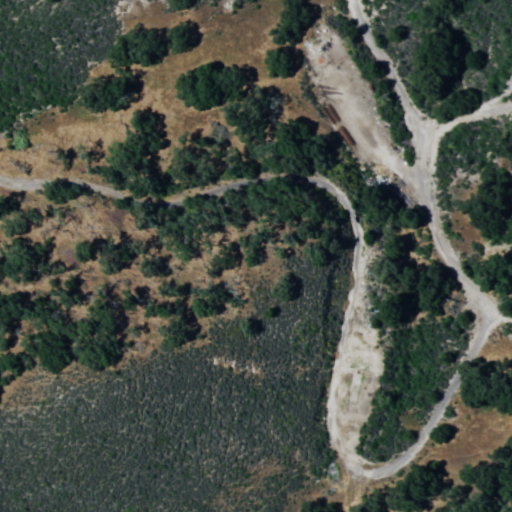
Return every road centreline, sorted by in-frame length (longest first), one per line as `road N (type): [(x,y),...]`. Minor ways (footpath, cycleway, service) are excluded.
road 1 (residential): [(499,301),(414,437),(383,465),(354,464),(335,449),(327,417),(357,246),(339,193),(292,173),(166,197),(73,177),(0,174)]
road 2 (residential): [(511,306),(477,288),(447,252),(394,77),(350,0)]
